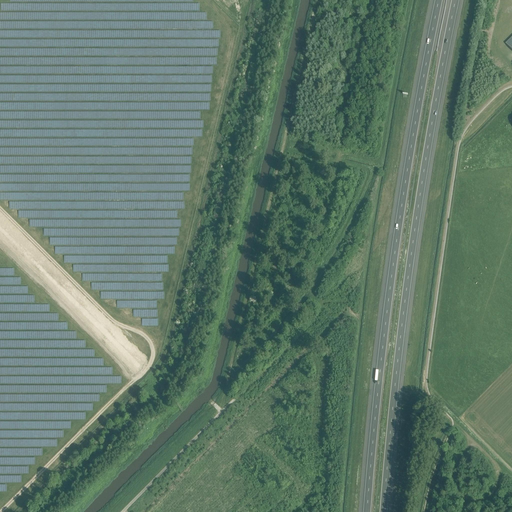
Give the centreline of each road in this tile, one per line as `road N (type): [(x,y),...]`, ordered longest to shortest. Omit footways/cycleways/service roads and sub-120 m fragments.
road 1 (motorway): [(385,511),(407,289),(457,0)]
road 2 (motorway): [(438,0),(393,256),(366,511)]
road 3 (track): [(450,419),(497,474),(490,494),(467,497),(454,476),(459,458)]
